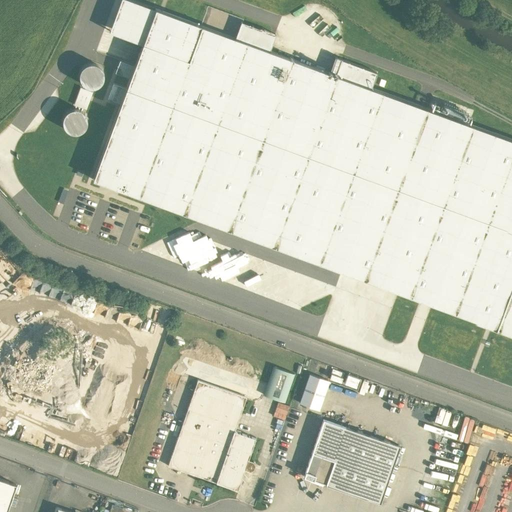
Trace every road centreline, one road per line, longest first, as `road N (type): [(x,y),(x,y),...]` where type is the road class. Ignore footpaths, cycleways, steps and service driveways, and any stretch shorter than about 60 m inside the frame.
road 1 (residential): [(0,200),(41,244),(511,418)]
road 2 (residential): [(176,511),(0,449)]
